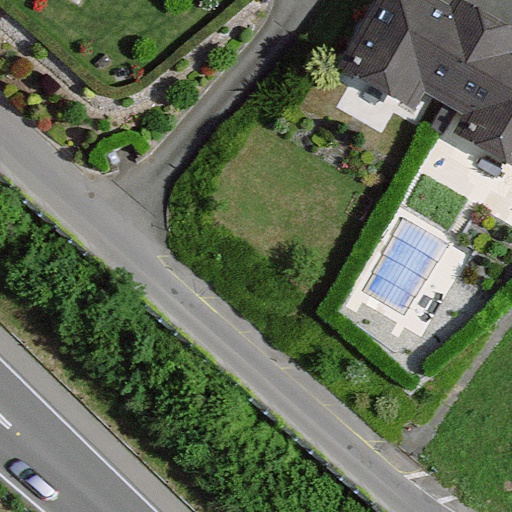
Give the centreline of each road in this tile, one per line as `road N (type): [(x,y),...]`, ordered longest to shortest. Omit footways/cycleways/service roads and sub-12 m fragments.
road 1 (residential): [(412,511),(0,138)]
road 2 (motorway): [(123,511),(0,381)]
